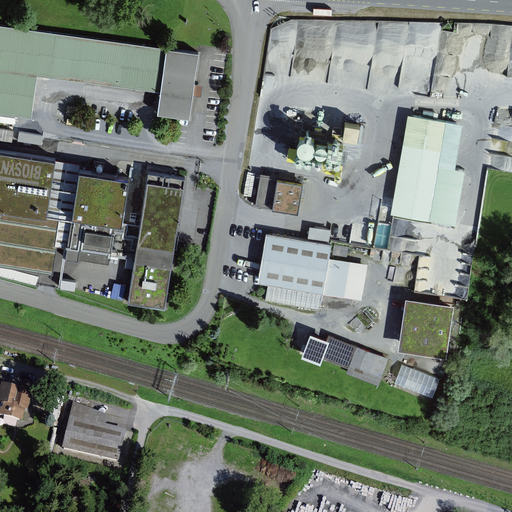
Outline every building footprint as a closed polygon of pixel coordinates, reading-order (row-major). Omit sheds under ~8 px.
[(205,54),(0,25),(0,28),(0,114),(36,119),(43,75),(166,93),(163,116),(195,120),(205,54)] [(297,138),(296,151),(323,153),(323,152),(342,154),(344,132),(359,133),(361,112),(345,110),(343,131),(327,129),(325,141),(297,138)] [(461,123),(409,115),(393,212),(455,222),(464,169),(454,167),(461,123)] [(1,129),(0,136),(0,140),(16,143),(18,132),(1,129)] [(18,153),(0,150),(0,209),(9,211),(18,153)] [(52,217),(61,160),(18,153),(9,211),(52,217)] [(64,219),(61,246),(74,247),(78,221),(86,173),(87,164),(61,160),(52,217),(64,219)] [(136,181),(86,173),(78,221),(121,227),(129,228),(136,181)] [(168,308),(190,179),(153,173),(142,239),(139,259),(132,302),(168,308)] [(299,212),(304,180),(261,173),(256,206),(299,212)] [(32,225),(0,220),(0,261),(25,266),(32,225)] [(74,247),(73,259),(115,266),(115,260),(121,227),(78,221),(74,247)] [(390,245),(392,224),(380,223),(378,244),(390,245)] [(363,298),(369,263),(347,259),(350,245),(329,242),(331,229),(311,226),(309,240),(265,232),(257,282),(270,284),(267,299),(321,308),(324,292),(363,298)] [(123,261),(124,257),(139,259),(142,239),(131,237),(133,229),(129,228),(121,227),(115,260),(123,261)] [(60,275),(62,259),(48,257),(46,273),(60,275)] [(81,283),(68,281),(67,289),(80,291),(81,283)] [(455,310),(466,310),(466,296),(455,296),(455,310)] [(454,304),(405,297),(397,348),(447,355),(454,304)] [(391,358),(325,332),(321,343),(311,338),(306,351),(350,368),(349,372),(381,385),(391,358)] [(285,356),(280,371),(292,375),(297,360),(285,356)] [(440,380),(405,366),(399,382),(434,395),(440,380)] [(26,409),(30,394),(3,387),(0,397),(0,402),(3,403),(0,414),(22,420),(24,409),(26,409)] [(73,404),(62,450),(118,461),(126,431),(105,426),(107,418),(73,404)]
